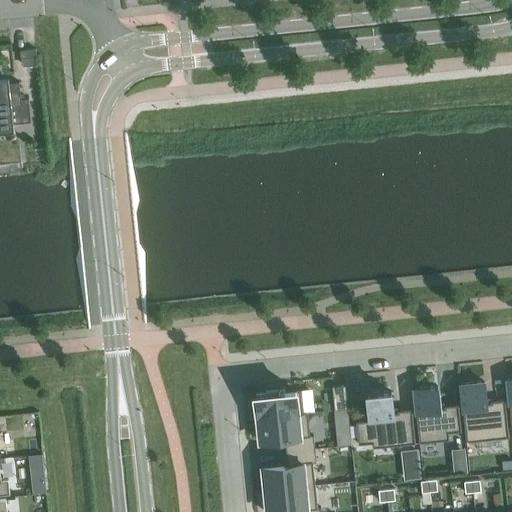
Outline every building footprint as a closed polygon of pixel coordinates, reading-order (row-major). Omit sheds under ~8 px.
[(36,48),(20,50),(21,58),(37,56),(36,48)] [(0,131),(14,130),(13,123),(31,121),(28,98),(21,99),(19,81),(9,82),(8,78),(0,78),(0,131)] [(484,381),(460,384),(466,441),(509,437),(505,399),(491,401),(491,403),(486,403),(486,398),(484,381)] [(345,384),(332,386),(334,410),(348,408),(345,384)] [(438,386),(414,389),(419,442),(449,439),(448,432),(461,431),(458,404),(444,406),(444,408),(440,408),(439,403),(438,386)] [(300,389),(255,394),(257,417),(308,413),(307,411),(303,412),(300,389)] [(370,420),(356,421),(358,444),(372,442),(373,447),(415,443),(412,409),(398,410),(398,412),(393,413),(393,408),(391,391),(367,393),(370,420)] [(308,413),(257,417),(260,441),(285,438),(286,451),(314,448),(313,435),(310,435),(308,413)] [(288,464),(263,466),(265,490),(315,485),(313,462),(316,462),(314,448),(286,451),(288,464)] [(29,467),(42,466),(41,453),(27,455),(29,467)] [(511,459),(501,460),(502,469),(511,468),(511,459)] [(466,461),(453,462),(454,473),(467,471),(466,461)] [(420,465),(402,467),(404,479),(421,477),(420,465)] [(0,470),(0,494),(10,494),(8,479),(1,480),(0,470)] [(428,479),(421,480),(421,485),(422,492),(430,491),(428,479)] [(436,479),(428,479),(430,491),(438,491),(436,479)] [(480,479),(472,480),(473,492),(481,491),(480,480),(480,479)] [(472,480),(464,481),(465,492),(473,492),(472,480)] [(315,485),(265,490),(267,511),(282,511),(292,511),(321,511),(320,507),(317,507),(315,485)] [(386,488),(378,489),(378,490),(379,501),(387,500),(386,488)] [(394,488),(386,488),(387,500),(395,500),(394,488)]
